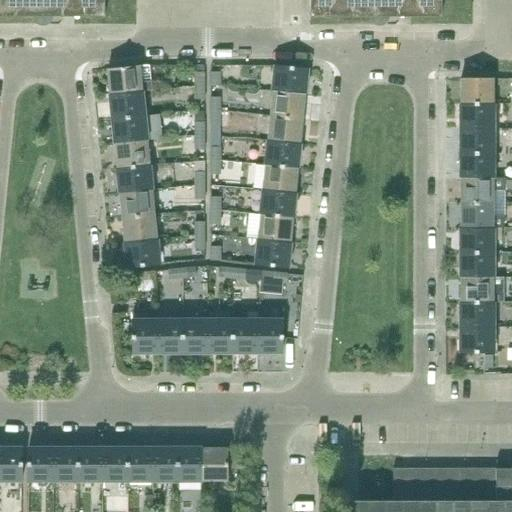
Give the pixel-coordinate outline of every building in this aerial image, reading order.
[(0,0),(0,16),(32,17),(33,19),(33,20),(34,22),(34,23),(36,24),(37,25),(40,27),(44,27),(46,27),(47,26),(50,24),(51,23),(52,22),(52,20),(53,19),(53,18),(53,17),(104,17),(104,0),(0,0)] [(310,0),(310,17),(369,17),(369,19),(369,20),(370,22),(371,23),(372,24),(373,25),(375,26),(378,27),(380,27),(382,27),(385,26),(387,24),(388,23),(388,22),(389,21),(389,19),(390,18),(390,17),(441,17),(441,0),(310,0)] [(142,92),(139,67),(139,66),(107,69),(110,95),(142,92)] [(195,87),(204,87),(204,73),(204,66),(197,66),(197,73),(195,73),(195,87)] [(305,95),(307,69),(275,66),(273,92),(305,95)] [(210,87),(220,87),(220,73),(210,73),(210,87)] [(461,105),(493,105),(493,79),(461,79),(461,105)] [(204,87),(195,87),(195,100),(204,100),(204,87)] [(112,120),(144,117),(142,92),(110,95),(112,120)] [(302,120),(305,95),(273,92),(270,117),(302,120)] [(211,112),(220,112),(221,98),(211,98),(211,112)] [(493,129),(493,105),(461,105),(461,129),(493,129)] [(220,137),(220,126),(220,112),(211,112),(211,126),(211,137),(220,137)] [(115,145),(147,142),(144,117),(112,120),(115,145)] [(300,145),(302,120),(270,117),(268,142),(300,145)] [(195,137),(204,137),(204,124),(195,124),(195,137)] [(493,154),(493,129),(461,129),(461,154),(493,154)] [(204,137),(195,137),(195,150),(204,150),(204,137)] [(220,162),(220,155),(221,149),(220,137),(211,137),(211,149),(211,162),(220,162)] [(117,169),(149,166),(147,142),(115,145),(117,169)] [(297,169),(300,145),(268,142),(265,166),(297,169)] [(493,179),(493,154),(461,154),(461,179),(493,179)] [(220,186),(220,174),(220,162),(211,162),(211,174),(211,185),(220,186)] [(120,194),(152,191),(149,166),(117,169),(120,194)] [(295,194),(297,169),(265,166),(263,191),(295,194)] [(195,187),(204,187),(204,173),(195,173),(195,187)] [(493,204),(493,179),(461,179),(461,204),(493,204)] [(220,212),(220,199),(220,186),(211,185),(211,199),(211,212),(220,212)] [(204,187),(195,187),(195,200),(204,200),(204,187)] [(122,219),(154,216),(152,191),(120,194),(122,219)] [(292,218),(295,194),(263,191),(260,215),(292,218)] [(245,219),(247,204),(233,203),(232,218),(245,219)] [(493,229),(493,204),(461,204),(461,229),(493,229)] [(220,226),(220,212),(211,212),(211,226),(220,226)] [(290,243),(292,218),(260,215),(258,240),(290,243)] [(125,244),(157,240),(154,216),(122,219),(125,244)] [(195,236),(204,236),(204,224),(195,224),(195,236)] [(493,254),(493,229),(461,229),(461,254),(493,254)] [(204,236),(195,236),(194,251),(204,251),(204,236)] [(127,268),(159,265),(157,240),(125,244),(127,268)] [(288,268),(290,243),(258,240),(256,265),(288,268)] [(210,262),(214,262),(219,262),(220,248),(210,248),(210,262)] [(493,279),(493,254),(461,254),(461,279),(493,279)] [(182,269),(183,279),(196,277),(195,268),(182,269)] [(232,279),(233,269),(219,268),(218,278),(232,279)] [(170,280),(183,279),(182,269),(169,271),(170,280)] [(233,269),(232,279),(245,280),(246,270),(233,269)] [(142,281),(156,279),(155,272),(141,273),(128,274),(129,284),(142,283),(142,281)] [(286,284),(287,275),(274,273),(273,283),(286,284)] [(493,303),(493,279),(461,279),(461,303),(493,303)] [(493,328),(493,303),(461,303),(461,328),(493,328)] [(132,353),(158,353),(158,321),(132,321),(132,353)] [(158,353),(182,353),(183,321),(158,321),(158,353)] [(182,353),(207,353),(207,321),(183,321),(182,353)] [(207,353),(232,353),(232,321),(207,321),(207,353)] [(232,353),(257,353),(257,321),(232,321),(232,353)] [(257,353),(282,353),(283,321),(257,321),(257,353)] [(493,353),(493,328),(461,328),(461,353),(482,353),(482,371),(492,371),(491,353),(493,353)] [(0,481),(22,481),(22,449),(0,448),(0,481)] [(28,481),(54,481),(54,449),(28,449),(28,481)] [(54,481),(78,481),(78,449),(54,449),(54,481)] [(78,481),(103,481),(103,449),(78,449),(78,481)] [(103,481),(128,481),(128,449),(103,449),(103,481)] [(128,481),(153,481),(153,449),(128,449),(128,481)] [(153,481),(178,481),(178,449),(153,449),(153,481)] [(178,481),(203,481),(202,449),(178,449),(178,481)] [(203,481),(228,481),(228,449),(202,449),(203,481)] [(511,511),(511,461),(496,461),(496,469),(393,469),(393,502),(343,502),(343,501),(342,501),(341,511),(511,511)]
